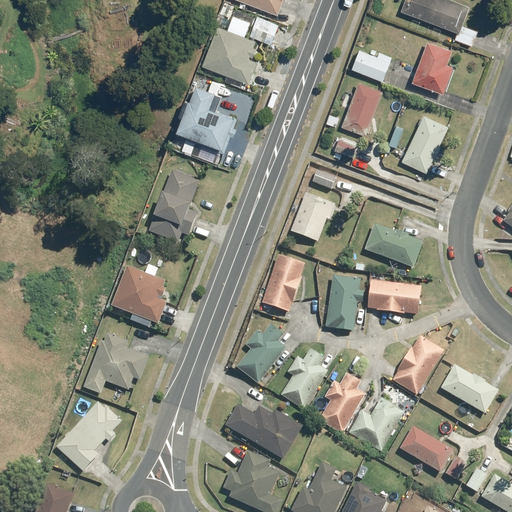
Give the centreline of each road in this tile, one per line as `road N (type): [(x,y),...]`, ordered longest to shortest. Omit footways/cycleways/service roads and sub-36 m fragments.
road 1 (residential): [(153,485),(185,381),(334,0)]
road 2 (residential): [(511,329),(471,286),(461,239),(511,79)]
